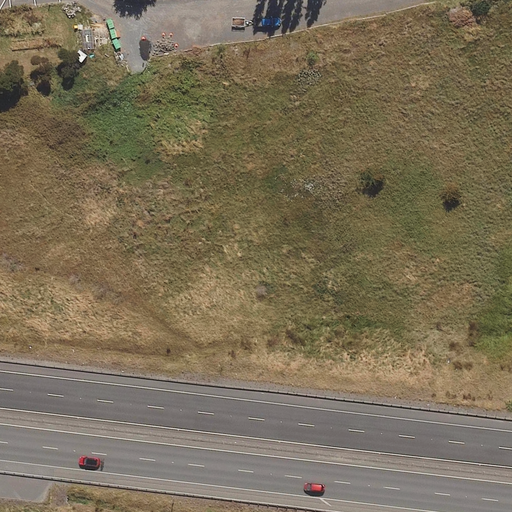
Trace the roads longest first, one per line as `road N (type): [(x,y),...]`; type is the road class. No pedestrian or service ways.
road 1 (motorway): [(511,501),(0,438)]
road 2 (motorway): [(0,392),(511,449)]
